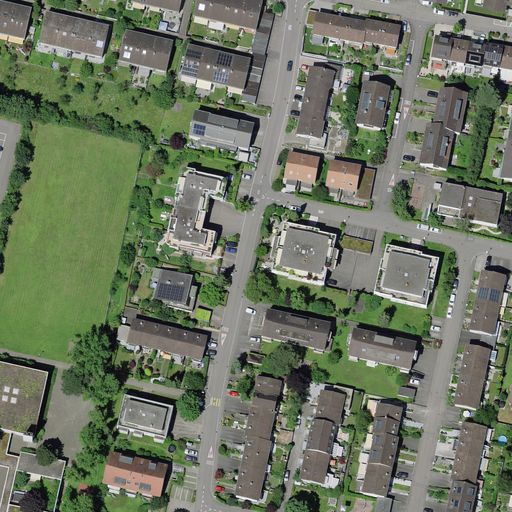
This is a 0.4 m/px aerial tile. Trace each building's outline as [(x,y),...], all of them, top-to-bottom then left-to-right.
[(164,0),(148,0),(147,7),(163,10),(164,0)] [(181,0),(164,0),(163,10),(178,14),(181,0)] [(213,0),(197,0),(193,17),(209,21),(213,0)] [(230,0),(213,0),(209,21),(225,24),(230,0)] [(246,1),(242,0),(230,0),(225,24),(240,28),(246,1)] [(503,9),(504,0),(483,0),(483,5),(503,9)] [(262,4),(246,1),(240,28),(256,31),(262,4)] [(14,9),(0,5),(0,33),(8,36),(14,9)] [(30,12),(14,9),(8,36),(24,39),(30,12)] [(61,20),(45,17),(39,44),(55,47),(61,20)] [(331,22),(315,18),(311,35),(328,39),(331,22)] [(77,24),(61,20),(55,47),(71,51),(77,24)] [(348,25),(331,22),(328,39),(345,42),(348,25)] [(92,27),(77,24),(71,51),(86,54),(92,27)] [(382,28),(365,24),(364,28),(362,41),(378,45),(382,28)] [(364,28),(348,25),(345,42),(361,45),(362,41),(364,28)] [(108,31),(92,27),(86,54),(102,58),(108,31)] [(398,31),(382,28),(378,45),(395,48),(398,31)] [(141,38),(125,35),(119,62),(135,65),(141,38)] [(156,42),(141,38),(135,65),(150,69),(156,42)] [(451,44),(434,40),(431,57),(447,61),(451,44)] [(172,45),(156,42),(150,69),(166,72),(172,45)] [(467,47),(451,44),(447,61),(464,64),(467,47)] [(501,50),(485,46),(484,50),(481,63),(498,67),(501,50)] [(484,50),(467,47),(464,64),(481,67),(481,63),(484,50)] [(203,52),(187,49),(181,76),(197,79),(203,52)] [(511,51),(501,50),(498,67),(511,69),(511,51)] [(218,56),(203,52),(197,79),(212,83),(218,56)] [(234,59),(218,56),(212,83),(228,86),(234,59)] [(250,63),(234,59),(228,86),(244,90),(250,63)] [(323,73),(332,75),(337,76),(339,69),(325,66),(323,73)] [(310,71),(306,87),(328,92),(332,75),(323,73),(310,71)] [(306,87),(303,104),(325,108),(328,92),(306,87)] [(387,91),(363,87),(355,127),(379,132),(387,91)] [(444,171),(452,134),(458,135),(466,97),(441,93),(437,111),(433,130),(427,129),(423,147),(419,166),(444,171)] [(303,104),(299,120),(321,125),(325,108),(303,104)] [(256,126),(198,113),(193,137),(204,139),(203,144),(239,152),(240,148),(251,150),(256,126)] [(299,120),(296,137),(309,140),(318,141),(321,125),(299,120)] [(324,143),(318,141),(309,140),(308,147),(322,150),(324,143)] [(511,180),(511,142),(508,142),(501,179),(511,180)] [(283,180),(298,183),(303,159),(288,157),(283,180)] [(298,183),(313,186),(317,162),(303,159),(298,183)] [(344,167),(329,165),(325,188),(340,191),(344,167)] [(359,170),(344,167),(340,191),(354,194),(359,170)] [(373,173),(359,170),(354,194),(353,199),(367,202),(373,173)] [(176,201),(174,209),(204,216),(208,199),(222,202),(226,182),(195,175),(195,173),(185,171),(185,173),(182,172),(180,184),(177,184),(173,200),(176,201)] [(501,197),(442,186),(437,208),(459,212),(457,220),(495,228),(501,197)] [(200,234),(204,216),(174,209),(172,218),(170,218),(166,234),(168,234),(165,246),(168,247),(167,249),(177,251),(178,249),(210,256),(214,237),(200,234)] [(270,274),(288,277),(287,279),(322,287),(325,272),(327,272),(335,239),(317,236),(318,234),(283,226),(279,241),(278,241),(270,274)] [(341,236),(338,249),(369,256),(372,242),(341,236)] [(373,296),(390,300),(390,302),(425,310),(428,295),(430,295),(437,262),(420,258),(420,256),(385,249),(382,264),(380,264),(373,296)] [(195,299),(191,299),(196,280),(153,270),(148,291),(155,293),(153,301),(167,304),(166,308),(191,314),(195,299)] [(482,273),(479,288),(500,292),(503,277),(482,273)] [(479,288),(476,303),(497,307),(500,292),(479,288)] [(476,303),(472,318),(494,322),(497,307),(476,303)] [(209,314),(195,310),(193,319),(207,323),(209,314)] [(261,338),(323,352),(328,328),(312,324),(312,322),(309,321),(306,321),(305,322),(289,319),(290,317),(287,316),(283,315),(283,317),(266,313),(261,338)] [(472,318),(469,333),(481,335),(479,342),(494,345),(496,338),(491,337),(494,322),(472,318)] [(127,344),(142,347),(147,327),(132,323),(127,344)] [(142,347),(157,351),(162,330),(147,327),(142,347)] [(157,351),(171,354),(176,334),(162,330),(157,351)] [(347,357),(409,371),(415,347),(398,343),(399,341),(396,341),(393,340),(392,342),(376,338),(376,336),(373,336),(370,335),(370,337),(353,333),(347,357)] [(171,354),(186,358),(191,337),(176,334),(171,354)] [(186,358),(201,361),(206,341),(191,337),(186,358)] [(466,347),(463,362),(484,367),(487,352),(492,353),(494,345),(479,342),(478,350),(466,347)] [(463,362),(460,377),(481,382),(484,367),(463,362)] [(48,376),(0,365),(0,432),(10,434),(33,440),(48,376)] [(460,377),(457,392),(478,397),(481,382),(460,377)] [(258,380),(254,395),(275,399),(278,385),(258,380)] [(397,396),(412,399),(413,391),(399,388),(397,396)] [(457,392),(454,407),(475,412),(478,397),(457,392)] [(321,394),(318,409),(339,413),(342,398),(321,394)] [(254,395),(251,410),(272,414),(275,399),(254,395)] [(124,397),(116,428),(166,440),(173,408),(124,397)] [(379,406),(376,421),(396,425),(400,411),(379,406)] [(318,409),(315,423),(333,427),(336,428),(339,413),(318,409)] [(251,410),(248,424),(269,429),(272,414),(251,410)] [(376,421),(372,436),(375,436),(393,440),(396,425),(376,421)] [(312,423),(309,438),(330,442),(333,427),(315,423),(312,423)] [(248,424),(245,439),(247,440),(266,444),(269,429),(248,424)] [(463,424),(460,439),(481,443),(484,428),(463,424)] [(0,504),(0,511),(7,511),(20,459),(6,456),(10,434),(0,432),(0,468),(8,470),(0,504)] [(375,436),(371,451),(392,455),(395,441),(393,440),(375,436)] [(309,438),(306,452),(327,457),(330,442),(309,438)] [(460,439),(457,454),(478,458),(481,443),(460,439)] [(247,440),(244,454),(265,459),(268,444),(266,444),(247,440)] [(371,451),(368,466),(389,470),(392,455),(371,451)] [(306,452),(303,467),(324,472),(327,457),(306,452)] [(54,511),(65,463),(21,453),(20,459),(7,511),(54,511)] [(244,454),(241,469),(262,474),(265,459),(244,454)] [(457,454),(454,469),(475,473),(478,458),(457,454)] [(160,496),(166,468),(110,455),(103,483),(160,496)] [(368,466),(365,480),(386,485),(389,470),(368,466)] [(303,467),(300,482),(321,486),(324,472),(303,467)] [(241,469),(238,484),(259,488),(262,474),(241,469)] [(454,469),(451,484),(453,484),(472,488),(475,473),(454,469)] [(365,480),(362,495),(376,498),(383,500),(386,485),(365,480)] [(238,484),(235,499),(256,503),(259,488),(238,484)] [(453,484),(450,499),(471,504),(474,489),(472,488),(453,484)] [(388,511),(391,501),(383,500),(376,498),(373,511),(388,511)] [(450,499),(447,511),(469,511),(471,504),(450,499)]
